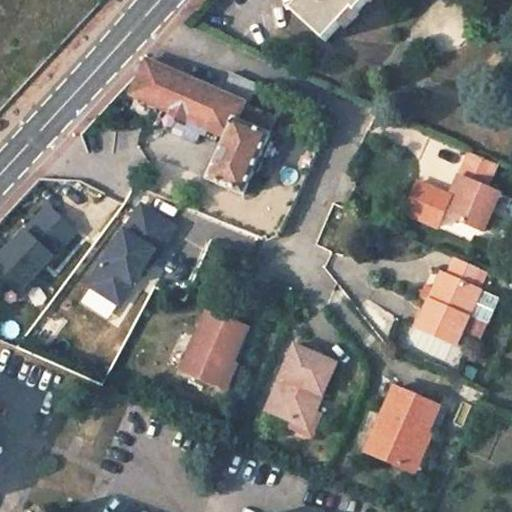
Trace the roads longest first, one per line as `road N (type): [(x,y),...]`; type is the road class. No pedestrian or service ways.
road 1 (residential): [(293,268),(355,116),(141,19)]
road 2 (secondary): [(0,172),(141,19)]
road 3 (residential): [(0,511),(25,437),(20,399),(0,390)]
